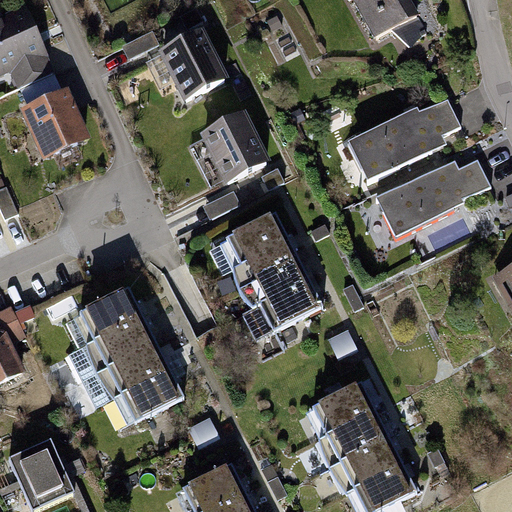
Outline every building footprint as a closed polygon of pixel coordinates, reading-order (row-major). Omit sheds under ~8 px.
[(407,0),(340,0),(371,51),(420,22),(407,0)] [(23,9),(0,18),(0,82),(47,61),(23,9)] [(194,37),(148,65),(178,112),(223,84),(194,37)] [(133,59),(157,49),(153,38),(128,48),(133,59)] [(65,93),(17,114),(39,165),(87,144),(65,93)] [(238,116),(193,138),(218,187),(263,164),(238,116)] [(438,118),(344,166),(360,195),(453,147),(438,118)] [(465,170),(370,216),(387,252),(482,206),(465,170)] [(235,191),(205,205),(213,222),(243,208),(235,191)] [(270,226),(228,246),(239,269),(281,249),(270,226)] [(281,249),(239,269),(252,296),(295,275),(281,249)] [(511,267),(489,280),(511,325),(511,267)] [(295,275),(252,296),(263,321),(308,298),(295,275)] [(138,294),(96,314),(109,342),(151,322),(138,294)] [(308,298),(263,321),(274,341),(319,319),(308,298)] [(151,322),(109,342),(121,368),(165,348),(151,322)] [(0,323),(0,386),(25,374),(0,323)] [(165,348),(121,368),(135,396),(179,375),(165,348)] [(179,375),(135,396),(150,426),(194,405),(179,375)] [(354,399),(316,418),(328,442),(366,423),(354,399)] [(366,423),(328,442),(339,468),(378,448),(366,423)] [(50,446),(9,463),(28,511),(34,511),(71,497),(50,446)] [(378,448),(339,468),(355,499),(394,479),(378,448)] [(239,472),(200,493),(210,511),(223,511),(252,497),(239,472)] [(394,479),(355,499),(360,511),(396,511),(407,507),(394,479)] [(260,511),(252,497),(223,511),(260,511)]
